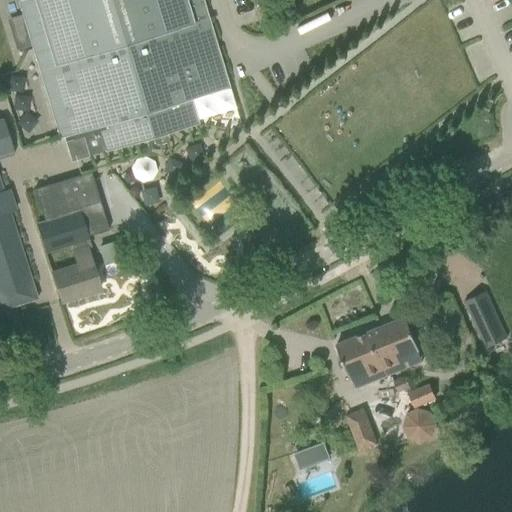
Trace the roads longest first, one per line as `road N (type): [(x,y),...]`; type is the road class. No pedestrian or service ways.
road 1 (unclassified): [(226,306),(511,158)]
road 2 (unclassified): [(226,306),(0,383)]
road 3 (track): [(253,511),(248,348),(234,324)]
